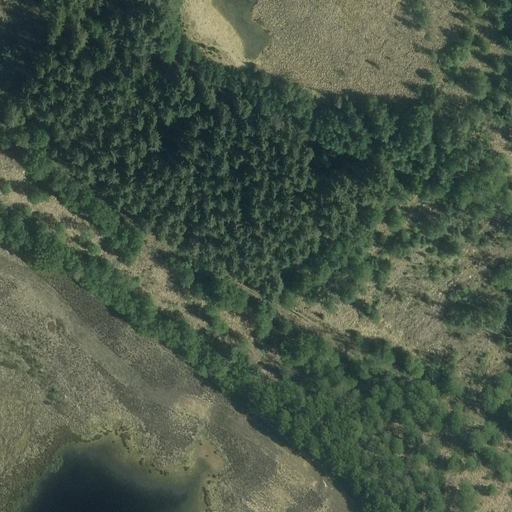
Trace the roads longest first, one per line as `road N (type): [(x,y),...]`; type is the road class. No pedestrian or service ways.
road 1 (track): [(0,109),(194,248),(511,424)]
road 2 (track): [(0,222),(37,237),(207,365),(334,468),(368,511)]
